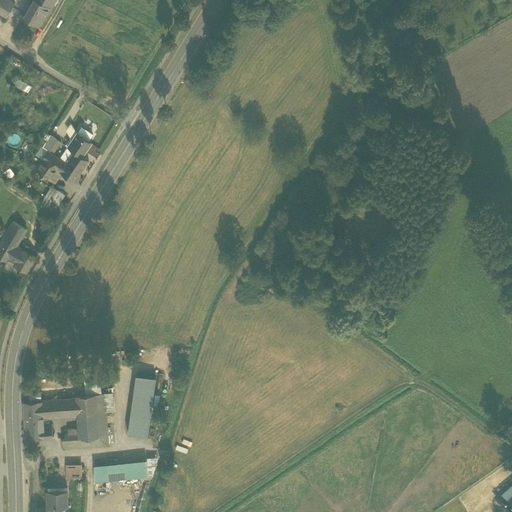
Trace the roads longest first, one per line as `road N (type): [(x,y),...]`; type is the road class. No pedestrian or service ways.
road 1 (primary): [(140,123),(18,342),(15,511)]
road 2 (track): [(210,511),(402,381),(424,385),(511,449)]
road 3 (unclassified): [(140,123),(0,40)]
road 4 (primary): [(216,0),(140,123)]
